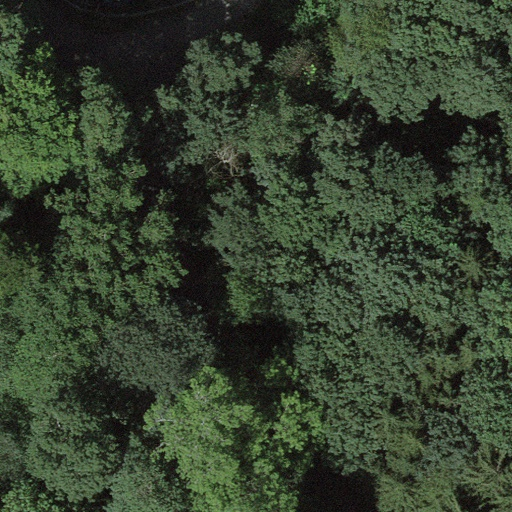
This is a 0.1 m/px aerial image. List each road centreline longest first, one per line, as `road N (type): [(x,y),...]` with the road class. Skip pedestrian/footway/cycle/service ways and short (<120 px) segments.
road 1 (track): [(86,81),(334,511)]
road 2 (track): [(235,0),(86,81)]
